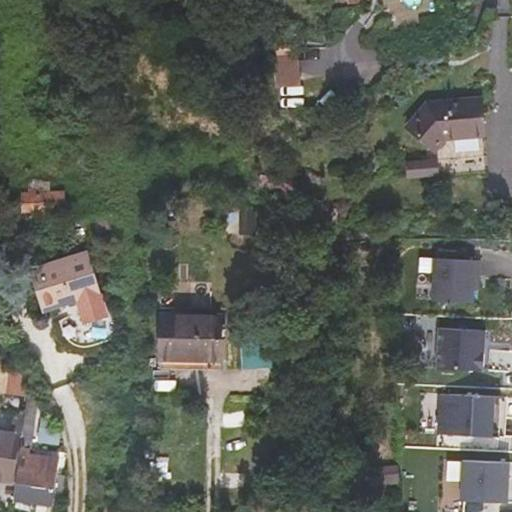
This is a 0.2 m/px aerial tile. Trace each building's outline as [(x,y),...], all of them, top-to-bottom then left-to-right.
[(277,84),(300,85),(301,57),(278,56),(277,84)] [(484,134),(480,99),(428,103),(408,126),(435,149),(446,137),(484,134)] [(65,210),(65,193),(22,192),(22,209),(65,210)] [(254,234),(254,205),(241,205),(241,235),(254,234)] [(89,217),(92,233),(115,230),(115,212),(92,216),(89,217)] [(101,293),(88,251),(30,270),(43,311),(79,299),(88,321),(109,314),(101,293)] [(433,257),(430,298),(470,300),(471,286),(476,287),(477,258),(433,257)] [(220,368),(221,316),(162,315),(161,357),(198,358),(197,367),(220,368)] [(483,329),(436,326),(435,366),(481,369),(482,349),(483,329)] [(271,333),(241,334),(243,368),(272,366),(271,333)] [(296,343),(275,345),(276,360),(297,358),(296,343)] [(0,392),(27,396),(27,393),(28,383),(10,364),(0,353),(0,392)] [(197,367),(198,358),(161,357),(160,366),(197,367)] [(498,395),(438,392),(436,432),(496,435),(498,395)] [(32,448),(37,407),(34,393),(27,393),(27,396),(24,414),(22,431),(20,447),(32,448)] [(22,431),(24,414),(13,412),(11,429),(0,427),(0,482),(14,484),(21,431),(22,431)] [(25,467),(19,466),(16,483),(14,500),(53,505),(60,458),(27,453),(25,467)] [(508,461),(461,459),(460,499),(506,501),(508,461)] [(366,467),(367,484),(399,483),(398,465),(366,467)]
